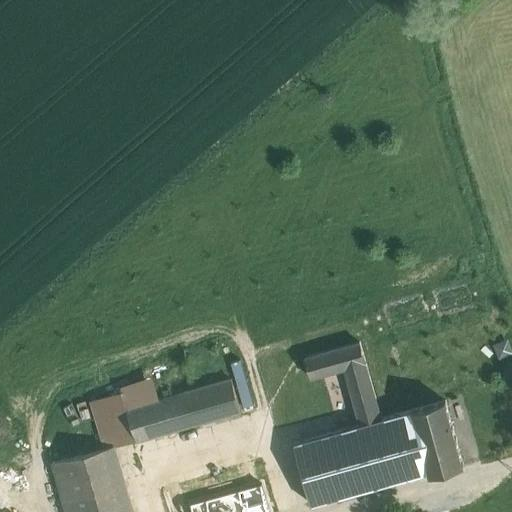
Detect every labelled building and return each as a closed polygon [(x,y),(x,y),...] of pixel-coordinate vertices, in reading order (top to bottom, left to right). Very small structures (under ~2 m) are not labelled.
[(381,418),(360,342),(306,357),(311,377),(345,368),(351,388),(361,424),(381,418)] [(232,378),(178,393),(187,425),(241,410),(232,378)] [(266,389),(267,387),(266,384),(265,382),(263,381),(260,381),(258,381),(255,382),(254,385),(254,387),(254,390),(256,392),(258,393),(260,394),(263,393),(265,392),(266,389)] [(250,394),(251,392),(250,389),(249,387),(247,386),(244,385),(242,386),(240,387),(238,389),(238,392),(238,394),(240,396),(242,398),(244,398),(247,398),(249,396),(250,394)] [(351,388),(286,407),(295,442),(361,424),(351,388)] [(178,393),(127,408),(136,439),(137,440),(148,437),(187,425),(178,393)] [(445,400),(412,410),(429,470),(430,474),(463,465),(445,400)] [(295,442),(294,443),(311,504),(429,470),(412,410),(381,418),(361,424),(295,442)] [(167,511),(148,437),(137,440),(136,439),(114,445),(132,511),(167,511)] [(132,511),(114,445),(55,461),(53,461),(67,511),(132,511)] [(270,511),(262,483),(190,503),(192,511),(270,511)]
